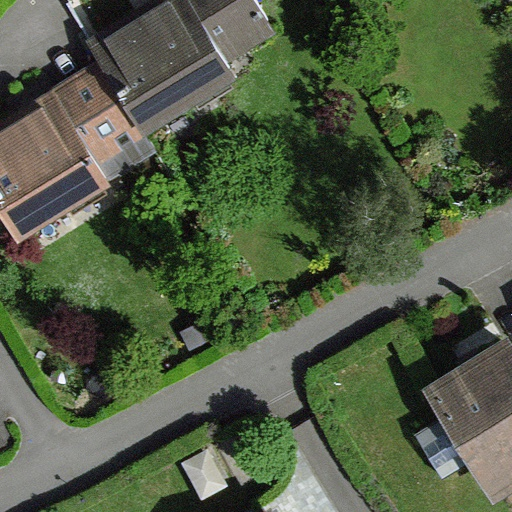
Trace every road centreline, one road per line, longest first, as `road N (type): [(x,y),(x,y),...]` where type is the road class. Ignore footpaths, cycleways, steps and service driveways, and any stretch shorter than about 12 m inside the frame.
road 1 (residential): [(0,501),(511,229)]
road 2 (unknown): [(370,511),(278,359)]
